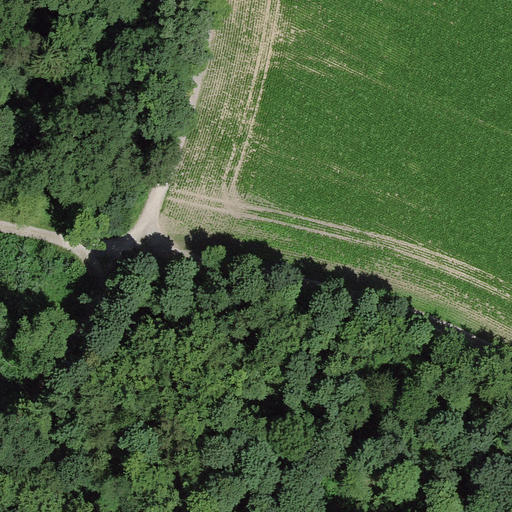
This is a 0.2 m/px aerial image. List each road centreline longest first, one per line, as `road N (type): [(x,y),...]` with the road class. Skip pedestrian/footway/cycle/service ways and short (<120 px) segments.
road 1 (track): [(135,252),(241,266),(378,312),(511,376)]
road 2 (track): [(135,252),(191,80),(203,0)]
road 3 (track): [(0,440),(48,384),(135,252)]
road 4 (track): [(0,228),(135,252)]
